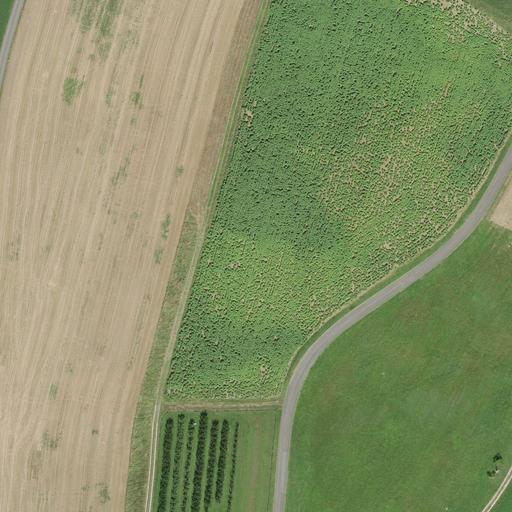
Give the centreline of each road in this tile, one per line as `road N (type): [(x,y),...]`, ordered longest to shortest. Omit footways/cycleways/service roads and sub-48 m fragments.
road 1 (track): [(144,511),(159,381),(263,0)]
road 2 (unclassified): [(277,511),(301,359),(333,327),(430,263),(484,204),(511,150)]
